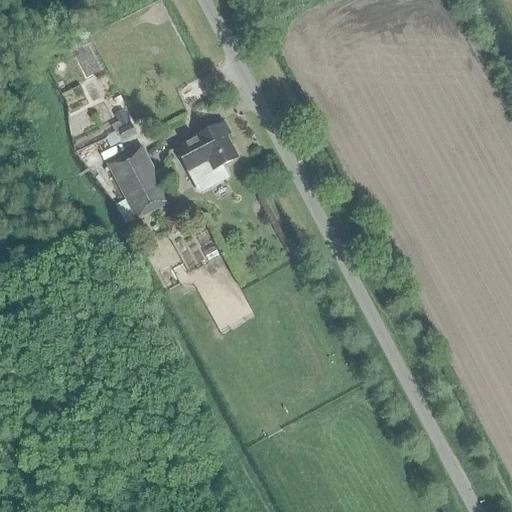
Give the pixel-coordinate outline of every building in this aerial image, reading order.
[(75,61),(95,51),(88,36),(68,46),(75,61)] [(130,125),(118,131),(124,142),(135,136),(130,125)] [(222,126),(178,149),(199,189),(203,190),(225,179),(226,174),(222,167),(239,158),(228,137),(232,136),(226,125),(223,127),(222,126)] [(77,150),(81,160),(117,143),(113,133),(77,150)] [(109,166),(138,221),(172,203),(144,148),(109,166)] [(181,211),(163,221),(170,236),(189,226),(181,211)]
